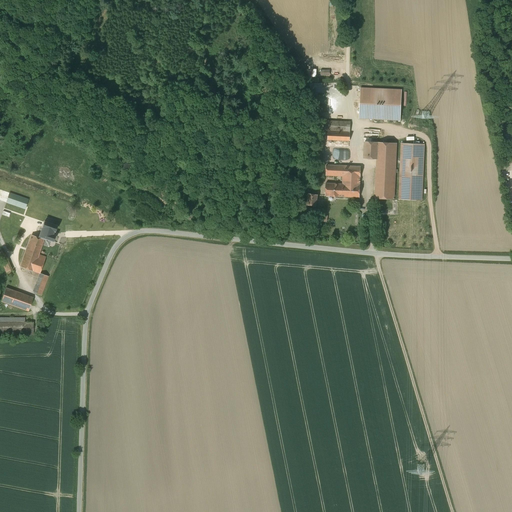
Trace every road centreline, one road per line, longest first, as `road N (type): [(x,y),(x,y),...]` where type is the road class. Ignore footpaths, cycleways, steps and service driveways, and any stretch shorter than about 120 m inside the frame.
road 1 (unclassified): [(511,259),(141,229),(123,235),(105,263),(85,329),(78,511)]
road 2 (track): [(452,511),(375,253)]
